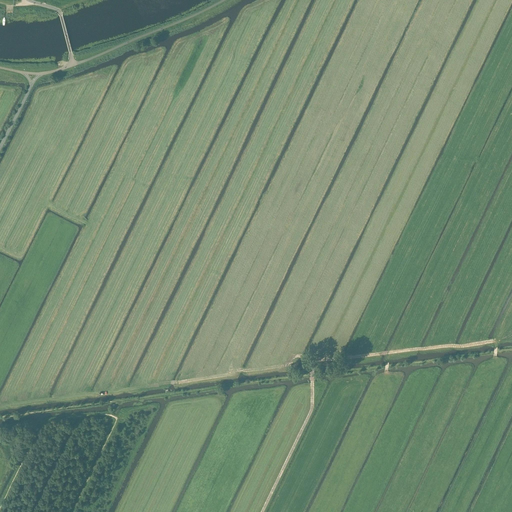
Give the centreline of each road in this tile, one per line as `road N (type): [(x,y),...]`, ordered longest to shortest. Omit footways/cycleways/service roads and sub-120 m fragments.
road 1 (track): [(262,511),(311,411),(315,360),(493,341),(495,358)]
road 2 (track): [(0,406),(283,367),(298,355),(310,364)]
